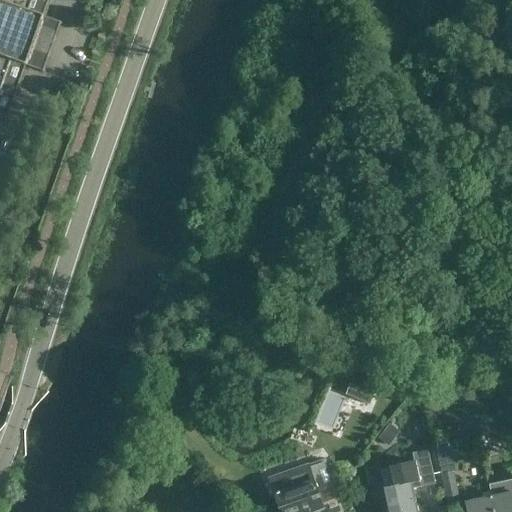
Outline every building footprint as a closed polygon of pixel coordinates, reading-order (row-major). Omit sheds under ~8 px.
[(0,0),(0,115),(10,120),(49,0),(0,0)] [(444,484),(449,506),(460,503),(453,473),(456,473),(451,449),(436,452),(444,484)] [(394,487),(384,489),(389,511),(418,511),(412,483),(420,481),(421,488),(435,485),(427,451),(413,454),(415,462),(390,467),(394,487)] [(320,461),(269,478),(274,494),(280,511),(339,511),(342,511),(334,488),(340,481),(320,461)] [(495,511),(493,499),(491,492),(483,494),(485,501),(467,505),(468,511),(495,511)] [(511,511),(511,494),(493,499),(495,511),(511,511)]
